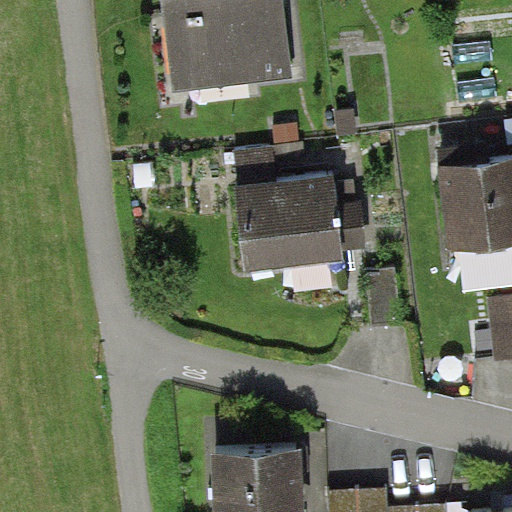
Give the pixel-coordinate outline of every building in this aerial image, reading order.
[(286,69),(280,0),(164,0),(172,79),(286,69)] [(511,151),(445,156),(451,243),(511,237),(511,151)] [(349,247),(341,171),(236,183),(245,258),(349,247)] [(511,295),(490,298),(494,354),(511,352),(511,295)] [(297,511),(294,442),(212,445),(215,511),(297,511)] [(390,488),(327,490),(328,511),(511,511),(511,508),(463,511),(463,502),(391,505),(390,488)]
